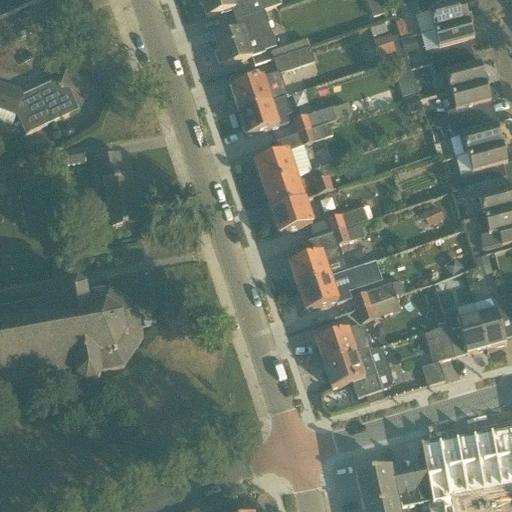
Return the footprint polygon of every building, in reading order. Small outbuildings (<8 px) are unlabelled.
[(0,0),(0,20),(13,14),(6,0),(0,0)] [(6,0),(13,14),(36,4),(34,0),(6,0)] [(196,0),(198,6),(203,8),(206,19),(232,11),(236,22),(264,13),(264,12),(281,7),(278,0),(196,0)] [(363,0),(371,21),(384,16),(383,14),(388,13),(382,0),(363,0)] [(456,0),(432,0),(416,5),(421,16),(429,14),(434,32),(469,24),(463,4),(458,5),(456,0)] [(399,11),(391,13),(399,39),(407,37),(399,11)] [(264,13),(236,22),(240,34),(214,42),(223,69),(252,59),(251,57),(276,49),(264,13)] [(469,24),(434,32),(421,36),(425,49),(431,53),(432,66),(472,56),(469,44),(474,43),(469,24)] [(272,60),(309,47),(307,41),(270,54),(272,60)] [(309,47),(272,60),(278,77),(314,65),(309,47)] [(446,76),(451,94),(485,86),(480,66),(475,67),(472,56),(432,66),(438,78),(446,76)] [(51,85),(37,91),(52,124),(79,112),(68,89),(73,74),(53,67),(53,68),(54,68),(50,79),(52,80),(51,85)] [(230,90),(238,115),(270,105),(262,80),(230,90)] [(490,104),(485,86),(451,94),(455,112),(448,115),(448,127),(488,117),(485,106),(490,104)] [(8,90),(8,88),(0,109),(0,110),(17,117),(26,137),(52,124),(37,91),(23,98),(18,96),(19,94),(8,90)] [(247,139),(290,125),(286,114),(290,113),(286,100),(270,105),(238,115),(247,139)] [(347,106),(332,111),(335,123),(351,117),(347,106)] [(328,125),(335,123),(332,111),(331,110),(292,123),(296,137),(328,126),(328,125)] [(462,138),(467,156),(502,147),(497,127),(491,129),(488,117),(448,127),(455,140),(462,138)] [(332,139),(328,126),(296,137),(301,150),(332,139)] [(507,166),(502,147),(467,156),(472,174),(465,176),(466,190),(505,179),(502,167),(507,166)] [(83,150),(63,153),(56,155),(58,169),(85,165),(83,150)] [(263,189),(295,178),(287,153),(255,164),(263,189)] [(123,181),(119,156),(95,160),(100,186),(104,185),(112,231),(138,227),(129,180),(123,181)] [(336,163),(322,168),(309,173),(318,197),(333,192),(328,179),(340,175),(336,163)] [(263,189),(271,212),(303,202),(295,178),(263,189)] [(479,199),(484,218),(511,210),(511,189),(508,190),(505,179),(466,190),(471,202),(479,199)] [(312,227),(303,202),(271,212),(280,237),(312,227)] [(346,230),(367,223),(363,210),(310,228),(314,241),(346,230)] [(511,210),(484,218),(489,236),(481,238),(482,252),(511,244),(511,210)] [(319,256),(298,263),(289,266),(297,290),(345,274),(347,272),(338,248),(350,244),(346,230),(314,241),(319,256)] [(345,274),(297,290),(306,315),(349,300),(345,289),(349,288),(345,274)] [(352,300),(356,313),(372,308),(405,297),(401,284),(352,300)] [(141,342),(137,317),(135,311),(109,292),(85,297),(85,292),(77,287),(67,288),(62,296),(41,300),(42,304),(40,304),(41,308),(23,312),(22,307),(19,308),(20,312),(2,315),(1,310),(0,310),(0,391),(15,389),(14,385),(33,381),(33,386),(36,385),(36,381),(54,377),(55,382),(56,381),(57,385),(77,381),(85,387),(95,385),(100,378),(99,373),(123,369),(141,342)] [(495,312),(477,317),(486,352),(505,347),(504,342),(511,340),(511,326),(504,299),(493,305),(495,312)] [(372,308),(356,313),(360,326),(376,321),(372,308)] [(442,315),(446,330),(455,361),(456,361),(454,356),(465,353),(467,358),(486,352),(477,317),(459,322),(457,314),(442,315)] [(431,334),(439,365),(455,361),(446,330),(431,334)] [(324,368),(356,357),(347,332),(315,343),(324,368)] [(332,392),(352,385),(357,402),(382,393),(368,353),(356,357),(324,368),(332,392)] [(430,462),(422,464),(430,504),(431,509),(440,507),(440,511),(450,511),(448,500),(511,487),(511,431),(428,447),(430,462)] [(418,444),(422,464),(430,462),(428,447),(427,442),(418,444)] [(430,504),(422,464),(355,478),(362,511),(399,511),(430,504)]
